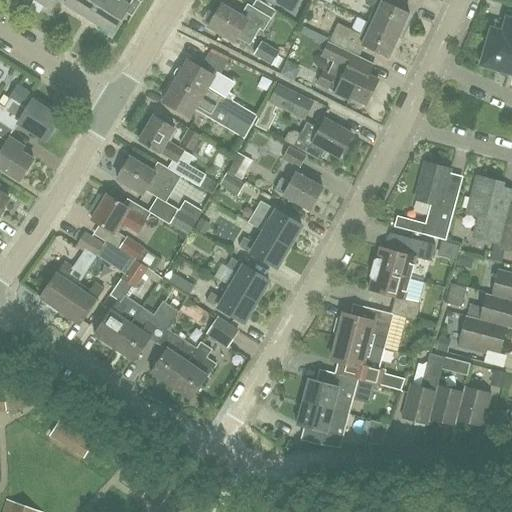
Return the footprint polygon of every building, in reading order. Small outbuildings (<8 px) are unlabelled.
[(88,19),(100,0),(67,0),(65,4),(88,19)] [(121,0),(100,0),(88,19),(111,34),(125,12),(132,17),(141,2),(137,0),(132,0),(129,5),(121,0)] [(269,18),(271,19),(276,11),(256,0),(255,0),(251,7),(248,11),(244,18),(221,4),(215,13),(211,10),(205,20),(209,23),(208,26),(234,42),(236,38),(248,45),(258,29),(261,31),(269,18)] [(277,0),(276,2),(290,10),(295,0),(277,0)] [(307,0),(303,13),(323,20),(330,1),(326,0),(307,0)] [(366,21),(398,36),(409,14),(383,2),(383,1),(381,0),(366,0),(365,3),(373,7),(366,21)] [(504,73),(511,45),(511,11),(508,10),(502,32),(490,28),(479,66),(504,73)] [(388,58),(398,36),(366,21),(360,35),(336,24),(328,42),(358,57),(361,52),(364,47),(388,58)] [(279,52),(262,42),(253,55),(271,66),(279,52)] [(321,56),(334,61),(328,74),(322,71),(317,83),(335,92),(335,94),(350,101),(351,97),(365,104),(377,81),(368,77),(371,71),(374,65),(358,57),(328,42),(321,56)] [(177,79),(175,81),(216,106),(232,116),(251,127),(257,116),(233,102),(236,97),(229,93),(235,83),(220,74),(229,60),(209,51),(204,60),(199,68),(188,61),(183,69),(179,68),(177,70),(175,73),(174,76),(177,79)] [(175,81),(174,83),(171,81),(162,96),(166,98),(163,102),(188,117),(193,109),(209,118),(216,106),(175,81)] [(268,103),(305,121),(311,109),(315,102),(278,84),(268,103)] [(0,122),(13,131),(18,122),(46,141),(60,119),(47,111),(50,107),(18,86),(9,99),(10,99),(4,108),(0,105),(0,122)] [(193,156),(184,151),(170,142),(176,132),(172,130),(173,128),(154,116),(139,141),(159,153),(159,152),(173,160),(170,164),(167,169),(181,177),(199,187),(206,175),(188,165),(193,156)] [(244,139),(251,127),(232,116),(225,128),(244,139)] [(324,121),(319,118),(318,117),(313,126),(306,122),(305,125),(296,120),(283,141),(320,162),(327,150),(339,157),(340,155),(343,155),(346,154),(348,151),(347,148),(346,146),(351,136),(324,120),(324,121)] [(8,138),(13,131),(0,122),(0,166),(20,180),(34,160),(20,151),(23,148),(8,138)] [(201,136),(188,128),(179,144),(191,151),(201,136)] [(247,146),(275,155),(281,137),(253,128),(247,146)] [(241,173),(245,155),(234,152),(230,171),(241,173)] [(143,195),(146,190),(166,202),(181,177),(167,169),(158,163),(153,170),(130,156),(127,161),(125,159),(122,160),(116,170),(117,173),(119,174),(116,178),(143,195)] [(444,192),(448,173),(450,169),(445,168),(444,164),(432,161),(429,164),(424,163),(414,200),(429,204),(421,235),(445,241),(457,195),(450,193),(444,192)] [(321,188),(319,187),(295,173),(289,183),(280,178),(274,188),(284,194),(283,195),(309,210),(321,188)] [(495,243),(499,244),(499,245),(510,204),(504,202),(497,200),(501,187),(502,183),(477,176),(467,214),(479,217),(474,238),(495,243)] [(113,232),(114,231),(120,221),(138,232),(145,219),(147,220),(151,213),(149,212),(128,199),(124,204),(107,194),(105,196),(101,194),(89,214),(93,216),(91,219),(104,227),(113,232)] [(264,202),(263,203),(260,201),(247,222),(259,230),(288,247),(301,226),(275,211),(276,210),(264,202)] [(511,204),(510,204),(499,245),(499,244),(498,248),(505,250),(511,251),(511,204)] [(196,221),(178,211),(174,219),(170,224),(188,235),(196,221)] [(408,221),(397,218),(394,227),(405,230),(408,221)] [(275,268),(288,247),(259,230),(252,243),(243,238),(237,247),(250,255),(251,254),(275,268)] [(81,261),(90,266),(103,244),(84,232),(80,240),(75,247),(86,254),(81,261)] [(118,250),(123,253),(134,260),(147,269),(153,273),(161,261),(144,249),(145,249),(127,237),(126,238),(122,244),(118,250)] [(370,269),(409,279),(414,258),(429,262),(434,245),(410,239),(408,246),(405,255),(379,248),(376,259),(373,260),(370,269)] [(123,277),(134,260),(123,253),(112,270),(123,277)] [(226,284),(256,302),(268,281),(243,266),(243,265),(231,257),(225,267),(233,272),(226,284)] [(147,269),(134,260),(123,277),(111,295),(118,300),(110,311),(109,310),(93,334),(113,348),(141,307),(129,299),(136,289),(134,288),(143,275),(147,269)] [(60,311),(80,282),(69,275),(73,269),(64,262),(56,273),(55,273),(39,297),(60,311)] [(167,264),(159,275),(181,292),(189,281),(167,264)] [(403,300),(409,279),(370,269),(368,276),(370,279),(367,291),(394,298),(392,306),(389,314),(392,315),(414,321),(418,304),(403,300)] [(511,301),(511,274),(497,270),(491,296),(511,301)] [(80,282),(60,311),(79,324),(81,325),(97,301),(96,300),(104,289),(94,283),(90,289),(80,282)] [(218,297),(210,292),(205,301),(217,309),(218,308),(243,323),(256,302),(226,284),(218,297)] [(467,288),(451,284),(446,304),(462,308),(467,288)] [(511,301),(491,296),(485,294),(478,320),(505,328),(511,329),(511,323),(511,301)] [(168,329),(179,312),(163,302),(154,315),(141,307),(113,348),(135,362),(150,340),(153,342),(157,345),(158,344),(168,329)] [(337,336),(337,338),(383,350),(386,339),(392,315),(389,314),(370,309),(369,315),(367,322),(343,315),(342,319),(339,319),(336,320),(333,333),(334,335),(337,336)] [(26,324),(40,334),(46,325),(32,315),(26,324)] [(478,320),(465,316),(456,347),(484,354),(485,350),(498,353),(505,328),(478,320)] [(239,331),(217,317),(205,334),(227,349),(233,340),(239,331)] [(149,374),(169,387),(196,348),(168,329),(158,344),(166,349),(149,374)] [(354,373),(352,379),(357,380),(378,386),(382,372),(378,370),(383,350),(337,338),(330,361),(355,368),(354,373)] [(215,366),(207,360),(212,350),(200,342),(196,348),(169,387),(190,401),(207,376),(208,377),(215,366)] [(428,419),(435,392),(437,386),(442,370),(445,358),(429,354),(421,388),(409,385),(400,419),(410,422),(427,426),(429,420),(428,419)] [(357,380),(352,379),(336,375),(334,380),(333,386),(308,379),(302,403),(348,415),(351,404),(357,380)] [(398,376),(395,391),(400,392),(404,377),(398,376)] [(463,393),(462,393),(437,386),(435,392),(428,419),(429,420),(454,426),(455,420),(463,393)] [(463,393),(455,420),(481,427),(484,417),(490,394),(464,387),(462,393),(463,393)] [(339,448),(344,428),(348,415),(302,403),(296,426),(320,432),(318,439),(317,445),(339,448)] [(60,421),(49,438),(83,460),(94,443),(60,421)] [(147,490),(146,492),(163,503),(164,501),(175,485),(158,473),(147,490)] [(35,511),(6,502),(2,511),(35,511)]
